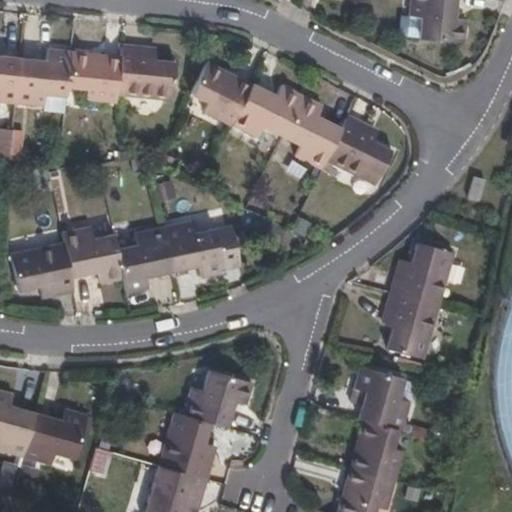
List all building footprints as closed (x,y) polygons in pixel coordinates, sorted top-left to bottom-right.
[(454,0),(409,0),(408,18),(420,19),(418,39),(461,44),(464,21),(452,20),(454,0)] [(143,50),(121,47),(120,56),(120,58),(116,94),(166,100),(170,63),(154,61),(141,59),(143,50)] [(67,87),(71,52),(48,49),(47,60),(20,58),(15,102),(44,105),(44,95),(65,96),(67,87)] [(155,52),(143,50),(141,59),(154,61),(155,52)] [(92,54),(71,52),(67,87),(85,89),(85,99),(115,102),(116,94),(120,58),(104,57),(104,60),(92,59),(92,54)] [(0,100),(15,102),(20,58),(0,55),(0,100)] [(231,125),(231,124),(250,86),(237,79),(235,81),(224,75),(227,71),(207,61),(190,94),(208,103),(204,112),(231,125)] [(237,79),(238,77),(227,71),(224,75),(235,81),(237,79)] [(250,86),(251,83),(238,77),(237,79),(250,86)] [(281,134),(301,94),(282,85),(276,96),(251,83),(250,86),(231,124),(258,137),(264,126),(281,134)] [(295,155),(321,168),(325,160),(340,128),(317,116),(322,105),(301,94),(281,134),(300,144),(295,155)] [(64,113),(65,96),(44,95),(44,105),(43,111),(64,113)] [(365,127),(346,117),(340,128),(325,160),(375,184),(391,150),(373,141),(361,135),(365,127)] [(377,132),(365,127),(361,135),(373,141),(377,132)] [(24,132),(11,130),(8,162),(19,164),(24,132)] [(102,171),(104,181),(115,180),(113,169),(102,171)] [(485,178),(474,175),(467,196),(478,200),(485,178)] [(39,190),(40,199),(49,198),(48,189),(39,190)] [(253,233),(260,218),(245,210),(238,225),(253,233)] [(162,229),(171,271),(198,266),(200,277),(223,272),(222,268),(214,229),(194,233),(192,222),(162,228),(162,229)] [(214,229),(222,268),(238,265),(230,225),(214,229)] [(64,242),(71,278),(97,272),(99,283),(121,279),(115,250),(112,235),(92,239),(90,227),(62,233),(64,242)] [(145,277),(171,271),(162,229),(162,228),(133,234),(136,245),(115,250),(121,279),(124,293),(147,288),(145,277)] [(53,293),(73,289),(71,278),(64,242),(10,254),(18,291),(40,287),(51,284),(53,293)] [(397,293),(442,307),(458,253),(422,243),(416,264),(412,276),(403,273),(397,293)] [(412,276),(416,264),(407,260),(403,273),(412,276)] [(41,295),(53,293),(51,284),(40,287),(41,295)] [(426,359),(442,307),(397,293),(391,313),(400,316),(397,327),(390,349),(426,359)] [(387,325),(397,327),(400,316),(391,313),(387,325)] [(399,430),(401,431),(410,403),(398,399),(404,380),(360,367),(353,389),(365,393),(362,404),(358,418),(364,420),(399,430)] [(208,422),(224,427),(231,399),(242,402),(249,381),(205,368),(200,388),(188,385),(180,414),(208,422)] [(352,389),(349,400),(362,404),(365,393),(353,389),(352,389)] [(0,450),(16,455),(22,457),(34,414),(9,407),(12,394),(0,391),(0,450)] [(34,414),(22,457),(50,465),(53,453),(74,459),(86,415),(64,409),(61,421),(34,414)] [(172,412),(156,466),(202,478),(208,458),(198,455),(202,443),(208,422),(180,414),(172,412)] [(352,469),(395,481),(403,452),(393,450),(399,430),(364,420),(358,442),(362,443),(359,454),(356,453),(352,469)] [(350,468),(352,469),(356,453),(359,454),(362,443),(358,442),(350,468)] [(198,455),(208,458),(211,445),(202,443),(198,455)] [(15,467),(19,468),(22,457),(16,455),(13,466),(15,467)] [(0,485),(9,488),(15,467),(13,466),(2,463),(0,468),(0,485)] [(34,469),(21,465),(16,485),(29,489),(34,469)] [(202,478),(156,466),(143,511),(182,511),(184,508),(187,495),(196,498),(202,478)] [(347,484),(352,469),(350,468),(342,495),(346,496),(350,485),(347,484)] [(386,511),(395,481),(352,469),(347,484),(350,485),(346,496),(342,495),(336,511),(374,511),(376,507),(386,511)] [(187,495),(184,508),(193,510),(196,498),(187,495)]
